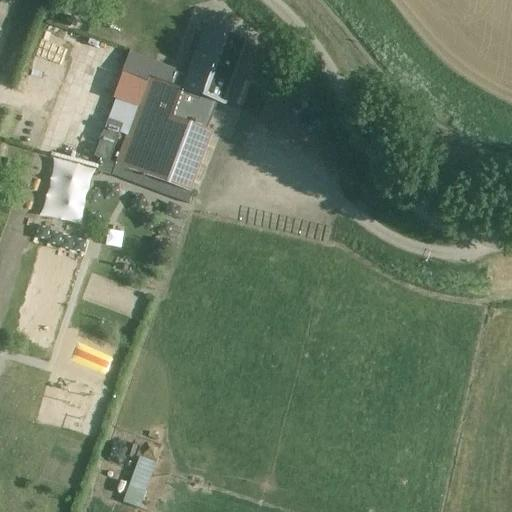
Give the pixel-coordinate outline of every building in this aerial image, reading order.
[(206,25),(182,90),(217,103),(225,106),(249,40),(206,25)] [(156,60),(130,50),(122,69),(149,79),(149,78),(156,60)] [(181,92),(182,90),(149,78),(149,79),(116,165),(188,192),(211,132),(173,118),(182,92),(181,92)] [(111,121),(97,158),(112,164),(126,126),(111,121)] [(55,207),(44,204),(41,213),(42,213),(40,221),(37,220),(32,234),(44,238),(49,223),(48,222),(50,215),(52,216),(55,207)] [(79,364),(100,371),(105,353),(85,346),(79,364)] [(123,503),(140,508),(154,461),(137,456),(123,503)]
